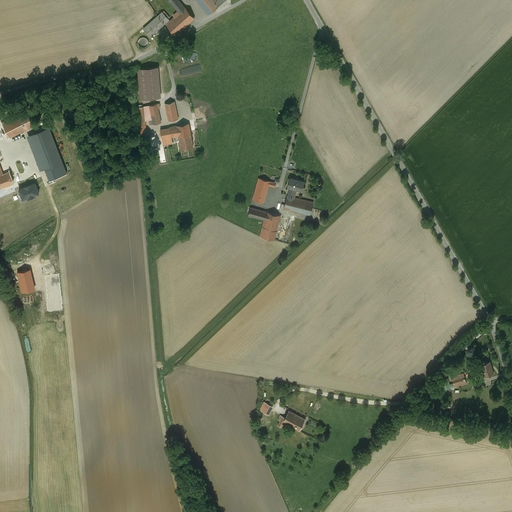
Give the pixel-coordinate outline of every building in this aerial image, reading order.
[(183,7),(178,0),(169,0),(178,10),(174,13),(175,15),(171,18),(164,10),(144,26),(152,36),(167,23),(176,33),(194,18),(184,6),(183,7)] [(225,0),(197,0),(208,14),(225,0)] [(162,66),(141,67),(143,98),(164,97),(162,66)] [(178,119),(174,102),(165,103),(169,121),(178,119)] [(149,105),(152,118),(149,119),(150,125),(161,122),(158,106),(160,106),(159,103),(157,103),(149,105)] [(36,124),(28,109),(3,121),(11,136),(36,124)] [(47,126),(57,122),(56,118),(45,122),(47,126)] [(178,136),(191,134),(189,123),(169,127),(169,128),(171,137),(172,137),(178,136)] [(45,168),(49,180),(67,173),(49,128),(27,136),(40,170),(45,168)] [(173,143),(172,137),(171,137),(169,128),(160,129),(163,145),(173,143)] [(193,147),(191,134),(178,136),(181,149),(193,147)] [(3,173),(0,164),(0,188),(13,183),(9,171),(3,173)] [(288,187),(290,187),(296,189),(302,190),(304,181),(290,177),(288,187)] [(263,202),(268,185),(269,181),(259,178),(253,199),(263,202)] [(39,193),(35,183),(29,185),(25,186),(25,187),(19,189),(23,199),(28,197),(28,198),(35,196),(34,194),(39,193)] [(294,197),(296,189),(290,187),(288,196),(294,197)] [(313,202),(294,197),(288,196),(287,195),(284,208),(310,215),(313,202)] [(264,220),(262,227),(277,231),(281,215),(250,207),(248,215),(264,220)] [(274,240),(277,231),(262,227),(260,236),(274,240)] [(17,272),(22,292),(34,289),(30,270),(17,272)] [(43,276),(47,312),(62,311),(58,275),(43,276)] [(493,373),(489,362),(480,364),(482,370),(484,376),(493,373)] [(453,383),(454,387),(466,383),(463,373),(451,377),(453,383)] [(450,389),(454,387),(453,383),(449,384),(447,378),(441,380),(444,391),(449,389),(450,389)] [(259,409),(269,414),(273,406),(263,401),(259,409)] [(289,410),(285,417),(283,421),(284,423),(299,430),(305,419),(289,410)]
